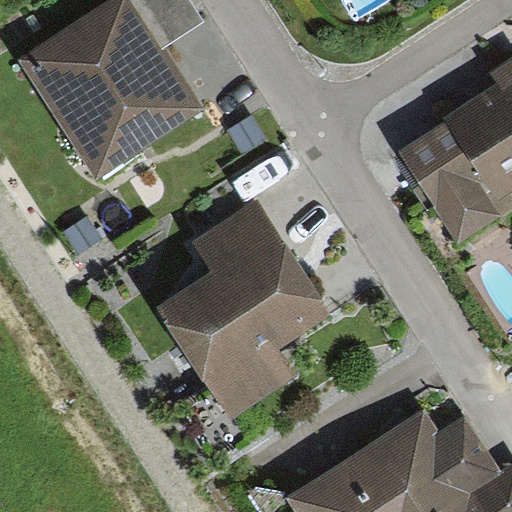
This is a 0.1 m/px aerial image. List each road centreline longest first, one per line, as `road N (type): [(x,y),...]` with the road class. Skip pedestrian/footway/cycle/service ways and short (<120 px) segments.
road 1 (residential): [(313,130),(511,433)]
road 2 (residential): [(511,0),(313,130)]
road 3 (residential): [(229,0),(313,130)]
